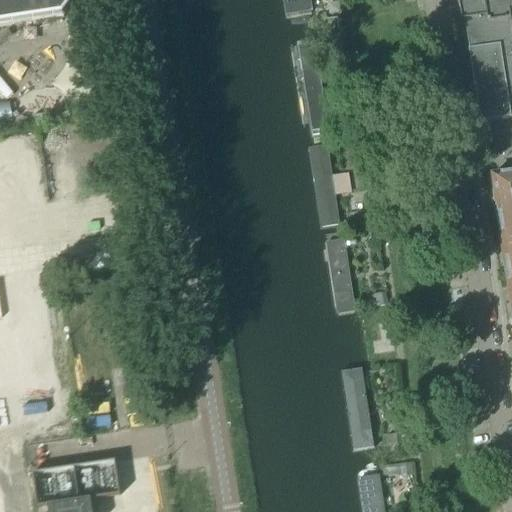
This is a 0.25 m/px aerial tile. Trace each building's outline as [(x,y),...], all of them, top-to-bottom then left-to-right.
[(0,0),(0,28),(63,19),(72,6),(71,0),(0,0)] [(511,0),(456,0),(460,24),(466,23),(471,53),(469,53),(470,55),(471,55),(473,65),(472,65),(472,66),(473,66),(474,77),(474,78),(476,88),(476,89),(478,100),(477,100),(478,101),(480,111),(479,111),(479,112),(480,112),(481,123),(480,123),(480,125),(509,121),(511,120),(511,0)] [(303,70),(310,112),(314,115),(320,114),(323,109),(317,68),(312,65),(306,65),(303,70)] [(344,137),(345,146),(357,144),(356,135),(344,137)] [(319,173),(325,214),(330,217),(336,217),(339,212),(333,171),(328,167),(322,168),(319,173)] [(511,173),(491,177),(494,202),(511,198),(511,173)] [(511,198),(494,202),(498,225),(511,222),(511,198)] [(373,230),(370,212),(350,215),(352,233),(373,230)] [(511,222),(498,225),(502,249),(511,247),(511,222)] [(511,247),(502,249),(505,273),(511,272),(511,247)] [(333,259),(339,301),(343,304),(349,304),(352,299),(347,258),(342,254),(336,255),(333,259)] [(372,299),(373,307),(373,309),(386,306),(385,296),(383,297),(372,299)] [(353,402),(360,444),(364,447),(370,446),(374,442),(367,400),(362,397),(356,398),(353,402)] [(407,435),(406,435),(395,436),(395,438),(396,444),(396,445),(396,446),(408,445),(409,445),(407,435)] [(114,463),(32,475),(37,509),(37,510),(47,508),(89,502),(120,497),(114,463)] [(369,505),(370,511),(384,511),(383,503),(378,500),(372,501),(369,505)] [(90,511),(89,502),(47,508),(47,511),(90,511)]
